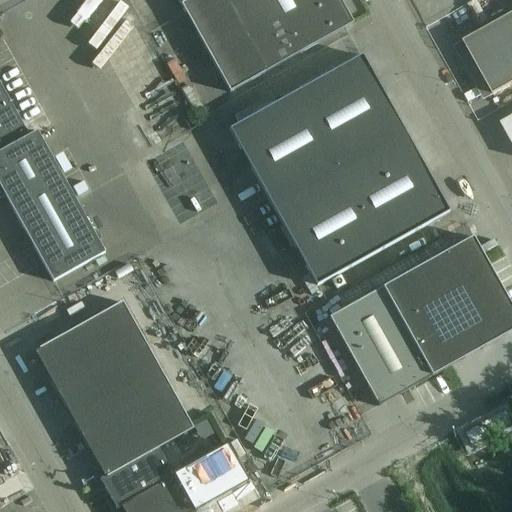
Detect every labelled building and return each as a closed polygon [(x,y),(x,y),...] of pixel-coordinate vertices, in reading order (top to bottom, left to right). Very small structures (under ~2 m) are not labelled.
[(338,0),(176,0),(229,94),(352,25),(338,0)] [(511,15),(464,42),(494,96),(511,85),(511,15)] [(361,56),(228,130),(272,209),(405,135),(361,56)] [(0,199),(4,197),(53,283),(105,254),(37,132),(29,136),(0,85),(0,199)] [(511,117),(501,124),(511,143),(511,117)] [(449,214),(405,135),(272,209),(316,288),(449,214)] [(511,310),(472,239),(382,289),(329,319),(378,407),(511,332),(511,310)] [(242,257),(231,262),(246,295),(257,290),(242,257)] [(33,353),(87,448),(103,478),(157,450),(192,430),(122,303),(33,353)] [(194,331),(214,331),(213,311),(194,311),(194,331)] [(246,483),(238,469),(238,468),(226,446),(172,476),(173,478),(187,503),(192,511),(195,511),(201,509),(201,508),(246,483)] [(172,476),(157,450),(103,478),(99,481),(116,511),(120,508),(122,511),(192,511),(187,503),(173,478),(172,476)]
